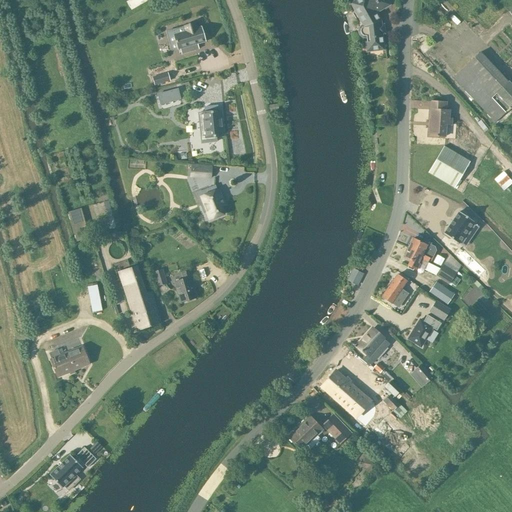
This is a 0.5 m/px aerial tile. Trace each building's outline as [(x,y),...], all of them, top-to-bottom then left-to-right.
[(379,21),(374,12),(388,4),(385,0),(358,0),(352,4),(364,24),(361,25),(358,28),(358,32),(359,36),(362,38),(366,38),(367,50),(382,48),(381,32),(382,32),(381,26),(380,26),(379,21)] [(175,44),(176,43),(178,50),(180,49),(182,54),(196,50),(194,45),(205,42),(201,27),(197,28),(195,23),(184,26),(186,31),(174,35),(176,41),(175,41),(175,44)] [(480,52),(453,77),(495,123),(511,106),(511,84),(509,81),(508,82),(480,52)] [(153,77),(155,85),(169,81),(167,73),(153,77)] [(161,104),(180,99),(177,89),(158,94),(161,104)] [(206,131),(207,142),(216,141),(215,136),(221,136),(219,111),(217,111),(217,106),(205,107),(205,113),(199,113),(200,131),(206,131)] [(450,129),(440,139),(444,143),(439,148),(446,155),(451,150),(454,153),(458,149),(461,152),(468,145),(466,143),(471,137),(459,125),(452,131),(450,129)] [(191,164),(191,169),(198,169),(198,177),(211,178),(212,166),(191,164)] [(439,176),(434,186),(450,194),(455,184),(439,176)] [(215,186),(207,189),(208,194),(200,197),(203,205),(201,206),(204,213),(206,212),(209,220),(223,214),(220,207),(225,205),(219,190),(217,190),(215,186)] [(108,200),(104,202),(111,229),(116,227),(108,200)] [(81,209),(67,212),(76,242),(89,238),(81,209)] [(459,212),(444,234),(458,244),(474,222),(459,212)] [(425,242),(424,244),(413,238),(408,248),(432,259),(436,251),(435,247),(425,242)] [(432,260),(432,259),(408,248),(404,257),(410,260),(408,266),(417,270),(420,264),(418,263),(420,259),(427,263),(429,259),(432,260)] [(424,269),(435,275),(439,269),(427,263),(424,269)] [(456,273),(443,264),(436,275),(449,284),(456,273)] [(161,322),(159,316),(151,292),(146,294),(137,266),(118,272),(137,330),(161,322)] [(363,274),(353,269),(348,281),(358,285),(363,274)] [(154,272),(159,287),(164,285),(160,270),(154,272)] [(182,273),(183,279),(175,282),(181,302),(196,297),(193,288),(194,288),(189,271),(182,273)] [(401,289),(407,281),(397,275),(390,284),(400,291),(401,289)] [(402,296),(405,291),(401,289),(400,291),(390,284),(382,296),(395,305),(401,305),(404,301),(402,296)] [(102,310),(97,285),(87,286),(92,312),(102,310)] [(443,320),(450,310),(436,301),(429,312),(443,320)] [(457,305),(453,310),(459,314),(463,309),(457,305)] [(33,313),(35,322),(43,320),(41,311),(33,313)] [(441,323),(427,314),(423,321),(420,319),(407,338),(420,346),(432,327),(436,330),(441,323)] [(357,346),(367,355),(364,359),(369,364),(380,353),(374,348),(383,338),(372,329),(357,346)] [(82,346),(68,352),(75,370),(89,364),(82,346)] [(75,370),(68,352),(60,356),(58,349),(49,353),(51,359),(50,360),(58,377),(75,370)] [(373,368),(380,374),(385,368),(378,362),(373,368)] [(421,364),(414,370),(425,384),(433,378),(421,364)] [(371,401),(336,370),(321,388),(356,418),(371,401)] [(407,401),(411,397),(406,392),(402,396),(407,401)] [(383,401),(393,411),(400,404),(390,394),(383,401)] [(322,425),(340,443),(350,432),(333,414),(322,425)] [(322,429),(309,416),(288,437),(301,450),(322,429)] [(375,426),(367,434),(390,454),(397,446),(375,426)] [(96,442),(89,449),(95,454),(102,447),(97,441),(96,442)] [(50,474),(49,475),(62,488),(64,486),(68,490),(80,479),(75,475),(85,465),(87,468),(96,459),(84,447),(76,456),(77,457),(74,459),(70,455),(69,455),(50,475),(50,474)] [(364,459),(362,468),(371,470),(374,461),(364,459)]
